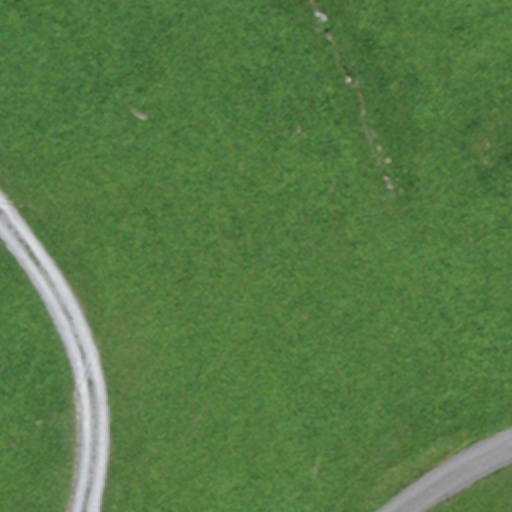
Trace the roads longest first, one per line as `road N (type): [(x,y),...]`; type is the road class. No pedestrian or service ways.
road 1 (track): [(0,221),(65,304),(87,365),(94,430),(84,511)]
road 2 (residential): [(401,511),(511,445)]
